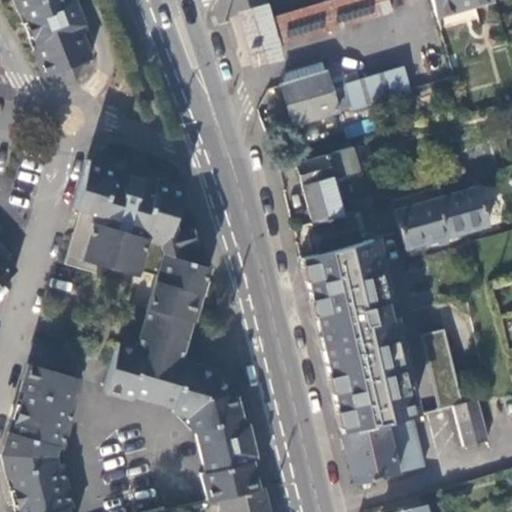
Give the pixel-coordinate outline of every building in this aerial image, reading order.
[(24,0),(26,5),(43,47),(47,46),(57,72),(73,79),(82,61),(92,58),(82,31),(85,30),(76,5),(74,0),(24,0)] [(278,44),(325,31),(318,6),(333,2),(341,27),(387,13),(383,0),(330,0),(271,17),(278,44)] [(472,4),(485,0),(428,0),(433,16),(472,4)] [(232,12),(248,70),(280,61),(263,2),(232,12)] [(318,6),(325,31),(325,33),(341,28),(341,27),(333,2),(318,6)] [(433,16),(438,30),(476,18),(472,4),(433,16)] [(280,82),(321,70),(318,61),(284,72),(280,79),(280,82)] [(398,65),(362,76),(370,103),(406,92),(398,65)] [(333,70),(332,67),(321,70),(280,82),(277,83),(284,105),(289,124),(334,111),(333,109),(330,98),(344,93),(339,76),(337,69),(333,70)] [(347,104),(349,109),(370,103),(362,76),(356,78),(355,72),(339,76),(344,93),(347,104)] [(333,109),(347,104),(344,93),(330,98),(333,109)] [(355,170),(349,147),(291,163),(308,223),(337,215),(337,214),(336,208),(327,178),(355,170)] [(207,267),(207,266),(188,261),(184,246),(198,242),(196,233),(195,228),(180,231),(176,215),(183,187),(155,179),(154,183),(132,177),(115,172),(116,167),(87,159),(73,209),(79,210),(64,266),(132,285),(127,303),(147,309),(192,322),(207,267)] [(484,224),(473,186),(431,198),(442,236),(484,224)] [(442,236),(431,198),(389,210),(394,225),(400,248),(442,236)] [(351,226),(347,211),(343,212),(337,214),(337,215),(308,223),(306,223),(314,252),(355,241),(354,237),(362,235),(359,224),(351,226)] [(314,252),(300,256),(310,299),(338,432),(376,423),(377,426),(408,418),(420,415),(386,282),(374,236),(355,241),(314,252)] [(0,283),(14,271),(0,254),(0,283)] [(192,322),(147,309),(136,348),(181,361),(189,333),(192,322)] [(450,407),(462,404),(444,331),(422,336),(439,410),(450,407)] [(251,447),(245,419),(240,420),(234,392),(213,370),(181,361),(136,348),(118,343),(104,387),(103,391),(131,400),(132,396),(190,413),(204,472),(200,473),(208,502),(216,500),(216,498),(256,488),(250,463),(255,461),(251,447)] [(69,405),(76,379),(28,365),(1,450),(14,511),(67,511),(67,509),(71,508),(61,465),(57,466),(55,454),(56,448),(61,449),(73,407),(69,405)] [(460,448),(485,442),(475,401),(462,404),(450,407),(460,448)] [(341,444),(351,484),(358,483),(421,468),(408,418),(377,426),(376,423),(338,432),(341,444)] [(266,511),(265,506),(260,487),(256,488),(216,498),(216,500),(219,511),(266,511)] [(380,511),(385,511),(420,503),(418,495),(379,507),(380,511)] [(422,511),(420,503),(385,511),(422,511)]
